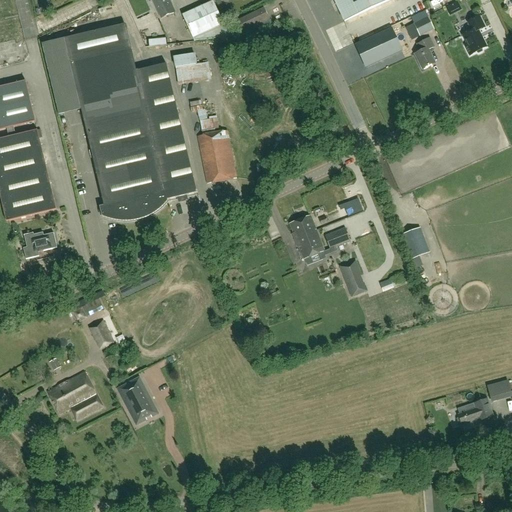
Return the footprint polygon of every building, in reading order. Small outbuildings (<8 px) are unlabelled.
[(168,0),(153,0),(162,19),(174,13),(168,0)] [(392,0),(333,0),(344,22),(392,0)] [(214,2),(183,16),(193,38),(194,41),(232,36),(226,23),(224,24),(214,2)] [(235,16),(231,7),(223,10),(227,20),(235,16)] [(264,8),(237,22),(242,32),(252,27),(254,30),(271,22),(264,8)] [(414,24),(420,36),(434,29),(428,17),(414,24)] [(485,28),(480,17),(468,23),(472,30),(471,32),(463,36),(467,44),(465,45),(470,56),(477,53),(479,54),(482,52),(482,50),(487,48),(479,31),(485,28)] [(167,203),(166,201),(196,195),(196,192),(195,192),(167,64),(137,71),(126,25),(65,39),(105,206),(100,207),(102,217),(101,217),(109,220),(118,222),(127,222),(136,221),(145,219),(153,214),(160,209),(167,203)] [(392,29),(356,46),(366,67),(402,50),(392,29)] [(435,48),(430,38),(417,45),(421,52),(415,55),(423,71),(436,64),(429,51),(435,48)] [(195,54),(174,57),(179,86),(212,80),(209,63),(197,64),(195,54)] [(41,130),(38,131),(16,136),(14,127),(36,122),(26,82),(0,87),(0,130),(7,129),(9,138),(0,139),(0,193),(7,222),(57,210),(40,139),(43,138),(41,130)] [(200,121),(202,131),(215,129),(215,128),(219,128),(218,119),(213,120),(213,119),(200,121)] [(228,131),(198,137),(207,184),(237,179),(228,131)] [(358,199),(340,207),(341,210),(346,208),(349,216),(363,211),(358,199)] [(297,242),(318,234),(311,216),(290,225),(297,242)] [(430,253),(421,228),(402,236),(411,261),(430,253)] [(351,242),(346,229),(325,237),(330,250),(351,242)] [(27,248),(24,249),(26,260),(39,257),(38,253),(58,248),(54,233),(44,236),(44,233),(34,235),(34,233),(24,236),(27,248)] [(318,234),(297,242),(304,260),(325,252),(318,234)] [(356,261),(340,268),(352,299),(368,292),(366,286),(365,287),(361,277),(362,276),(356,261)] [(102,320),(89,328),(101,350),(115,343),(102,320)] [(56,360),(50,363),(55,372),(61,368),(56,360)] [(71,410),(78,422),(104,408),(84,373),(47,393),(59,416),(71,410)] [(139,380),(118,391),(133,420),(137,426),(146,421),(145,419),(151,416),(152,418),(158,415),(139,380)] [(511,393),(508,381),(498,383),(501,395),(511,393)] [(458,418),(457,420),(458,424),(460,425),(461,424),(461,425),(479,419),(479,421),(480,420),(480,421),(493,417),(487,400),(475,404),(475,406),(470,408),(471,411),(458,416),(459,418),(458,418)]
